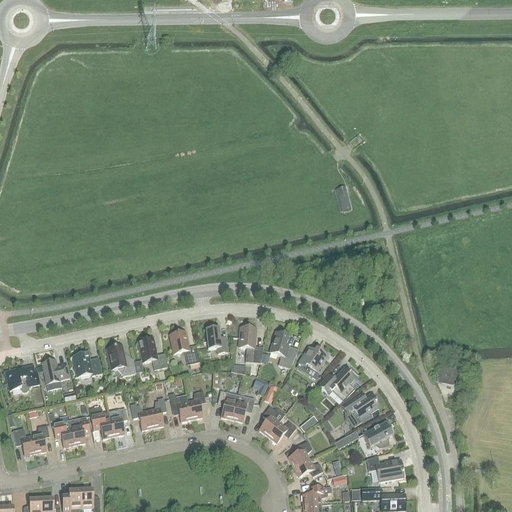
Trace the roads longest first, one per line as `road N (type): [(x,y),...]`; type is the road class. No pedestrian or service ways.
road 1 (tertiary): [(444,511),(424,410),(373,342),(291,297),(199,291)]
road 2 (residential): [(202,311),(288,316),(366,362),(410,427),(426,511)]
road 3 (residential): [(278,511),(266,466),(216,439),(0,484)]
road 4 (tertiary): [(199,291),(18,328)]
road 5 (residential): [(35,345),(202,311)]
road 6 (tertiary): [(109,20),(249,18)]
